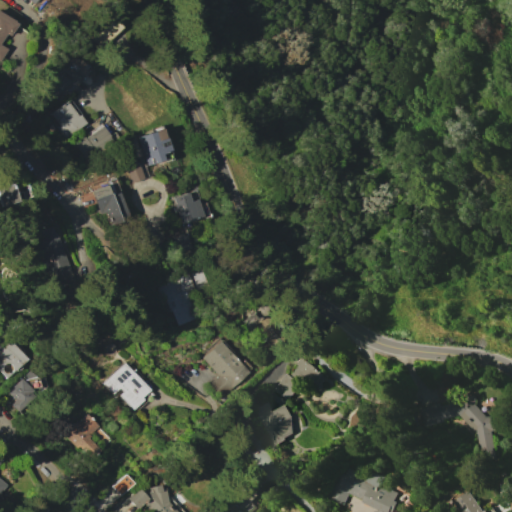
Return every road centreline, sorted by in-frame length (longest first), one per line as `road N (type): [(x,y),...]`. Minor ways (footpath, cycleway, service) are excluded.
road 1 (tertiary): [(511,367),(365,335),(283,280),(268,263),(151,0)]
road 2 (residential): [(0,120),(112,248)]
road 3 (residential): [(207,399),(317,511)]
road 4 (residential): [(0,413),(94,511)]
road 5 (residential): [(112,248),(141,267),(158,267),(163,251),(148,193)]
